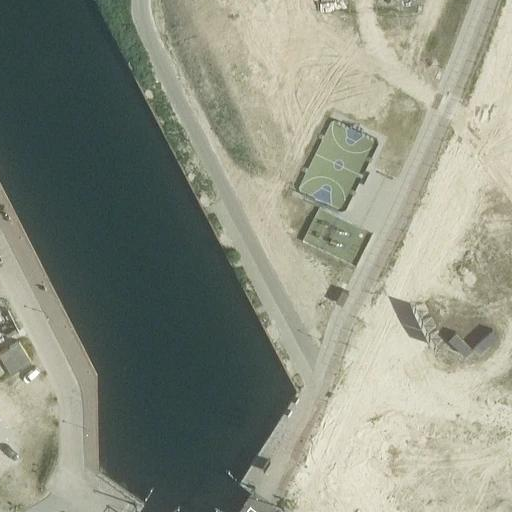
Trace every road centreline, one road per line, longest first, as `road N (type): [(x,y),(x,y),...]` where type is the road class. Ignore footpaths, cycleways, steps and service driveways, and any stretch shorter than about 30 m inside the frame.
road 1 (residential): [(320,511),(283,484),(345,405),(511,42)]
road 2 (unclassified): [(74,491),(65,387),(0,252)]
